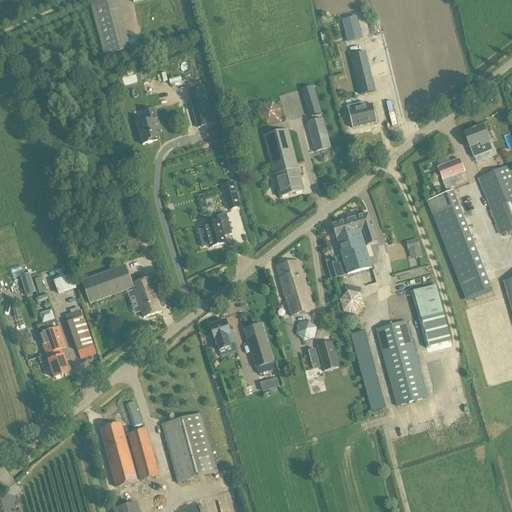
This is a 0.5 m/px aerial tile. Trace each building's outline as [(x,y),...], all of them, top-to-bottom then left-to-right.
[(97,0),(91,2),(105,57),(129,50),(115,0),(97,0)] [(356,17),(343,20),(348,42),(362,39),(356,17)] [(361,96),(376,92),(366,53),(352,56),(361,96)] [(304,87),(309,116),(321,114),(317,86),(304,87)] [(274,101),(262,104),(258,117),(267,126),(280,122),(283,110),(274,101)] [(373,105),(348,111),(352,127),(360,125),(360,127),(377,123),(373,105)] [(145,123),(137,125),(143,146),(153,144),(152,142),(157,140),(155,133),(162,132),(156,109),(142,113),(145,123)] [(315,153),(331,149),(323,120),(308,124),(315,153)] [(471,131),(464,134),(467,141),(465,142),(468,148),(469,147),(470,149),(475,160),(493,152),(491,146),(491,145),(491,143),(484,126),(477,128),(476,126),(470,129),(471,131)] [(281,199),(305,192),(289,131),(264,137),(281,199)] [(443,182),(465,173),(460,160),(438,169),(443,182)] [(502,235),(511,231),(511,176),(508,168),(479,180),(502,235)] [(229,218),(242,214),(236,190),(222,194),(229,218)] [(427,202),(467,303),(493,293),(454,191),(427,202)] [(206,238),(200,240),(203,248),(208,247),(209,251),(226,247),(223,238),(231,235),(225,214),(217,216),(218,221),(203,225),(206,238)] [(351,220),(367,270),(372,268),(363,239),(365,238),(368,247),(378,244),(369,214),(351,220)] [(367,270),(351,220),(333,226),(342,254),(348,274),(367,270)] [(132,254),(133,258),(143,255),(137,238),(121,244),(124,253),(128,252),(129,254),(132,254)] [(409,251),(420,248),(418,240),(407,243),(409,251)] [(291,317),(314,310),(299,261),(276,268),(291,317)] [(332,280),(341,277),(337,263),(327,266),(332,280)] [(144,319),(162,313),(151,278),(133,285),(125,266),(82,282),(90,304),(133,289),(144,319)] [(30,274),(20,277),(26,296),(36,293),(30,274)] [(58,295),(77,288),(71,274),(52,281),(58,295)] [(42,277),(35,278),(38,294),(45,292),(42,277)] [(436,287),(412,293),(419,320),(427,349),(451,342),(443,314),(436,287)] [(356,316),(365,306),(361,294),(349,292),(340,301),(344,313),(356,316)] [(272,310),(279,308),(276,296),(269,298),(272,310)] [(43,324),(55,320),(52,310),(40,314),(43,324)] [(81,311),(66,317),(68,322),(78,352),(88,348),(94,346),(85,320),(84,321),(81,311)] [(211,326),(215,340),(216,340),(220,352),(231,348),(230,345),(236,343),(233,334),(231,334),(227,321),(211,326)] [(315,339),(317,328),(309,321),(299,324),(296,334),(304,342),(315,339)] [(397,407),(427,399),(406,323),(377,331),(397,407)] [(256,369),(274,364),(262,325),(244,330),(256,369)] [(61,350),(61,351),(66,349),(59,329),(39,335),(46,355),(47,355),(61,350)] [(387,409),(365,332),(351,336),(373,413),(387,409)] [(325,373),(340,369),(333,343),(318,347),(325,373)] [(61,350),(47,355),(49,362),(55,379),(71,374),(65,357),(63,357),(61,351),(61,350)] [(313,370),(320,368),(316,350),(309,352),(313,370)] [(263,393),(280,388),(277,379),(261,384),(263,393)] [(178,485),(218,473),(202,415),(162,427),(178,485)] [(116,488),(137,483),(121,425),(100,430),(116,488)] [(141,482),(159,477),(147,431),(128,435),(141,482)] [(114,511),(139,511),(137,503),(114,510),(114,511)]
